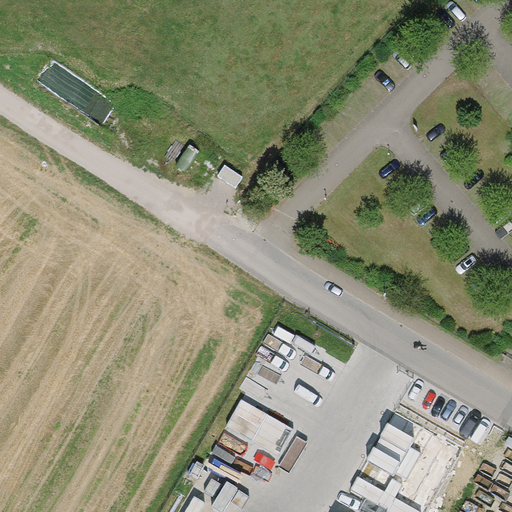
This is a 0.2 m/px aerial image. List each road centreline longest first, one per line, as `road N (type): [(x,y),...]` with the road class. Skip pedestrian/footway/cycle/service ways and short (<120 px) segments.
road 1 (residential): [(217,230),(511,411)]
road 2 (track): [(0,97),(217,230)]
